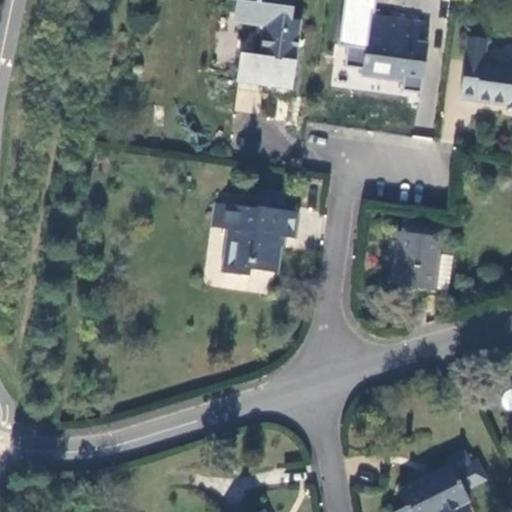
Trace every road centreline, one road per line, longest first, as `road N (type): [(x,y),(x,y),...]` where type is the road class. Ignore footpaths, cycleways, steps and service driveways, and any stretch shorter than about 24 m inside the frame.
road 1 (residential): [(438,169),(348,158),(322,383)]
road 2 (unclassified): [(42,450),(114,444),(322,383)]
road 3 (unclassified): [(322,383),(511,319)]
road 4 (unclassified): [(339,511),(322,383)]
